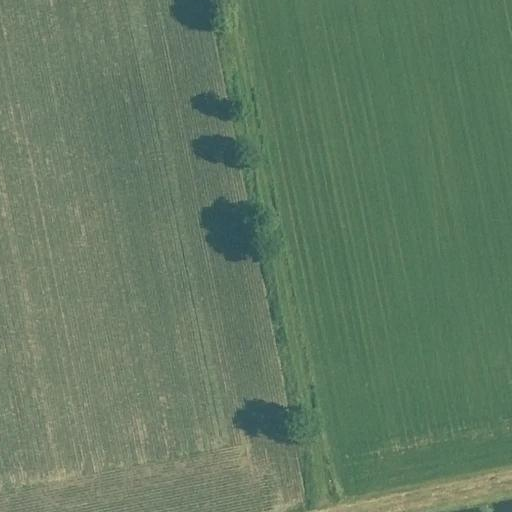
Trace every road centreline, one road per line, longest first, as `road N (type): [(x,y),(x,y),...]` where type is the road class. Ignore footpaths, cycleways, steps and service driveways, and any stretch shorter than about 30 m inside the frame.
road 1 (track): [(221,0),(326,511)]
road 2 (track): [(352,511),(511,478)]
